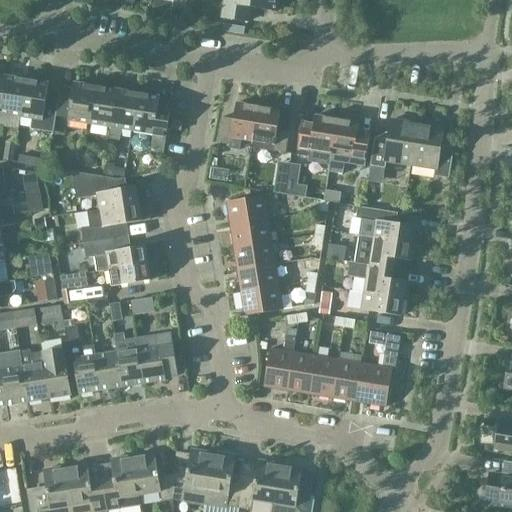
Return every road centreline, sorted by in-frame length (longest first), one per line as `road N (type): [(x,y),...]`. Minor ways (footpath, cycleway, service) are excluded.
road 1 (residential): [(396,501),(432,454),(484,55)]
road 2 (residential): [(224,412),(209,319),(185,292),(172,213),(203,62)]
road 3 (residential): [(0,443),(224,412)]
road 4 (residential): [(224,412),(324,440),(396,501)]
road 5 (residential): [(484,55),(320,55)]
road 6 (residential): [(203,62),(52,32)]
road 7 (residential): [(320,55),(281,75),(203,62)]
